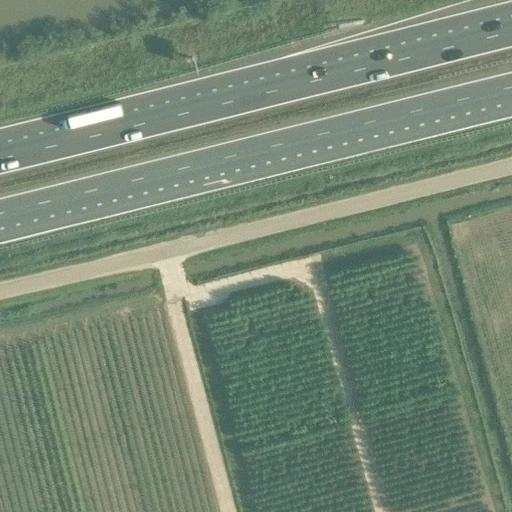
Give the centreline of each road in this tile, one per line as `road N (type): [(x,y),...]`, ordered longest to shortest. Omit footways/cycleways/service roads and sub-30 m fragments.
road 1 (motorway): [(511,32),(0,161)]
road 2 (unclassified): [(0,291),(511,163)]
road 3 (motorway): [(0,213),(511,87)]
